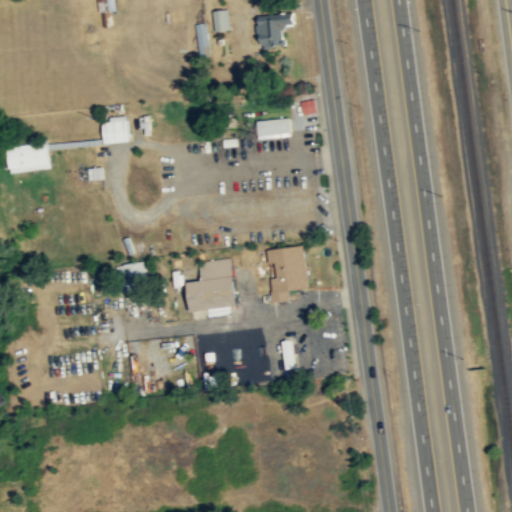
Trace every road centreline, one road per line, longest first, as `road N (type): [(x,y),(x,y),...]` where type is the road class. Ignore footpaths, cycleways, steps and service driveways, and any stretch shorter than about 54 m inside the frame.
road 1 (tertiary): [(319,0),(389,511)]
road 2 (primary): [(363,0),(432,511)]
road 3 (primary): [(466,511),(398,0)]
